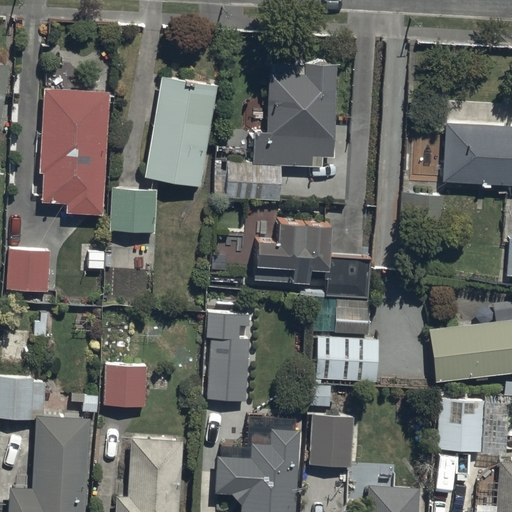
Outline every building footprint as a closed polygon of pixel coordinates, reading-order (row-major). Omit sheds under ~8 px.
[(329,155),(331,63),(265,62),(263,154),(329,155)] [(196,179),(213,77),(157,68),(140,170),(196,179)] [(99,207),(105,84),(42,79),(37,204),(99,207)] [(511,112),(441,110),(438,174),(511,177),(511,112)] [(153,183),(107,181),(106,228),(152,229),(153,183)] [(439,191),(412,190),(410,222),(438,224),(439,191)] [(369,253),(324,252),(326,217),(275,215),(274,235),(253,235),(252,276),(324,277),(324,292),(368,293),(369,253)] [(511,235),(505,235),(503,276),(511,276),(511,235)] [(46,288),(47,245),(5,244),(3,287),(46,288)] [(367,296),(309,295),(308,328),(367,330),(367,296)] [(199,392),(242,395),(248,308),(205,305),(199,392)] [(511,308),(423,319),(430,374),(511,363),(511,308)] [(375,335),(315,333),(314,375),(373,377),(375,335)] [(145,359),(102,358),(100,402),(144,403),(145,359)] [(504,396),(436,394),(434,445),(502,447),(504,396)] [(3,511),(79,511),(86,410),(32,407),(28,479),(6,478),(3,511)] [(352,413),(309,411),(307,461),(349,463),(352,413)] [(236,511),(290,511),(296,420),(268,418),(211,446),(209,485),(238,487),(236,511)] [(117,511),(174,511),(180,434),(123,430),(117,511)] [(511,511),(511,453),(485,451),(480,511),(511,511)] [(413,511),(416,479),(366,477),(363,511),(413,511)]
